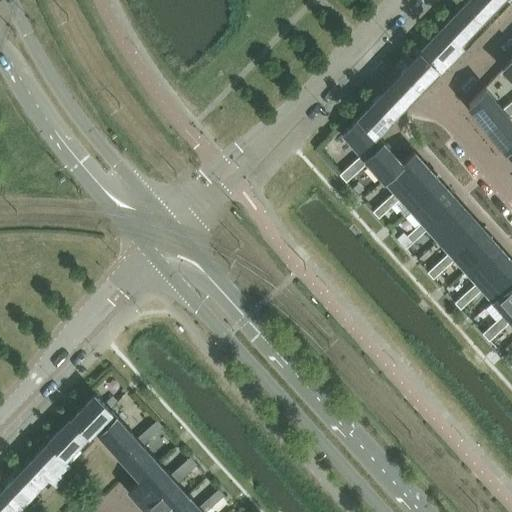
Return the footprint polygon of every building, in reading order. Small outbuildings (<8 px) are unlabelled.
[(481,20),(500,0),(468,0),(464,4),(481,20)] [(459,43),(481,20),(464,4),(442,28),(462,47),(462,46),(459,43)] [(447,63),(462,47),(442,28),(420,51),(436,67),(445,59),(447,61),(446,62),(447,63)] [(400,72),(416,89),(436,67),(420,51),(400,72)] [(511,58),(502,69),(511,78),(511,58)] [(400,72),(378,95),(394,110),(395,111),(416,89),(400,72)] [(487,127),(505,113),(508,116),(511,113),(511,101),(502,109),(485,88),(484,87),(468,104),(487,127)] [(394,110),(378,95),(358,116),(375,132),(395,111),(394,110)] [(487,127),(506,150),(511,145),(511,121),(508,116),(505,113),(487,127)] [(382,141),(374,133),(375,132),(358,116),(343,132),(362,153),(350,163),(357,171),(368,161),(365,157),(382,141)] [(368,161),(384,178),(401,163),(401,162),(382,141),(365,157),(368,161)] [(384,178),(395,190),(398,194),(428,167),(413,151),(401,162),(401,163),(384,178)] [(339,174),(346,181),(357,171),(350,163),(339,174)] [(390,206),(401,197),(411,209),(441,182),(428,167),(398,194),(395,190),(384,200),(390,206)] [(426,224),(455,198),(441,182),(411,209),(422,221),(426,224)] [(417,237),(428,227),(439,240),(469,213),(455,198),(426,224),(422,221),(411,231),(417,237)] [(372,211),(378,217),(390,206),(384,200),(372,211)] [(453,255),(482,228),(469,213),(439,240),(449,251),(453,255)] [(443,268),(455,257),(466,269),(496,243),(482,228),(453,255),(449,251),(438,262),(443,268)] [(400,241),(406,247),(417,237),(411,231),(400,241)] [(480,285),(510,258),(496,243),(466,269),(477,281),(480,285)] [(471,298),(483,288),(494,300),(511,283),(511,261),(510,258),(480,285),(477,281),(465,292),(471,298)] [(427,271),(433,278),(443,268),(438,262),(427,271)] [(508,316),(511,311),(511,283),(494,300),(504,312),(508,316)] [(454,302),(460,308),(471,298),(465,292),(454,302)] [(500,330),(511,319),(511,320),(511,311),(508,316),(504,312),(493,322),(500,330)] [(482,332),(489,340),(500,330),(493,322),(482,332)] [(110,409),(95,392),(71,417),(88,433),(95,426),(94,425),(110,409)] [(113,396),(106,402),(110,407),(117,400),(113,396)] [(139,441),(142,444),(152,435),(146,428),(136,437),(110,409),(94,425),(95,426),(122,456),(139,441)] [(88,433),(71,417),(46,443),(64,458),(88,433)] [(162,425),(157,419),(146,428),(152,435),(162,425)] [(139,441),(122,456),(140,477),(158,462),(142,444),(139,441)] [(64,458),(46,443),(24,467),(41,483),(48,475),(55,482),(71,465),(64,458)] [(197,463),(190,456),(179,465),(186,473),(197,463)] [(173,478),(176,482),(186,473),(179,465),(169,474),(158,462),(140,477),(128,488),(143,505),(173,478)] [(26,511),(41,496),(34,489),(41,483),(24,467),(2,490),(24,511),(26,511)] [(173,478),(143,505),(149,511),(167,511),(187,494),(176,482),(173,478)] [(224,494),(219,487),(209,496),(215,502),(224,494)] [(24,511),(2,490),(0,491),(0,511),(24,511)] [(209,496),(198,506),(187,494),(167,511),(196,511),(200,509),(202,511),(204,511),(215,502),(209,496)]
